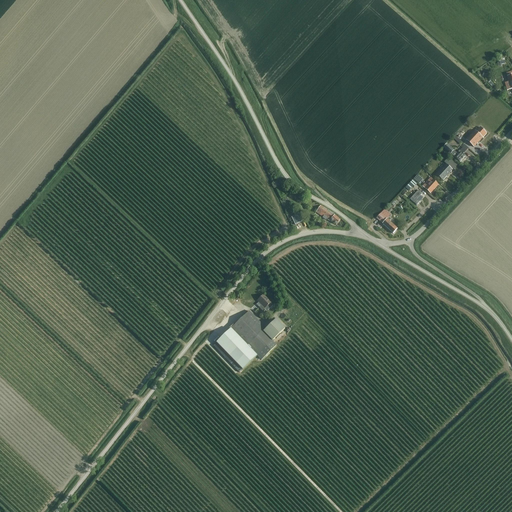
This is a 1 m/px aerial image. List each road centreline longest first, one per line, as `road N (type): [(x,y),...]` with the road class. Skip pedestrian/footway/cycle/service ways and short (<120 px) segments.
road 1 (unclassified): [(56,511),(266,251),(300,235),(362,234)]
road 2 (unclassified): [(362,234),(287,178),(180,0)]
road 3 (unclassified): [(410,240),(511,131)]
road 4 (unclassified): [(484,307),(376,242)]
